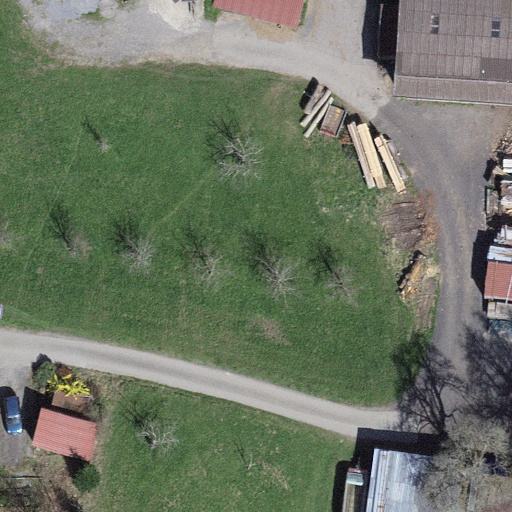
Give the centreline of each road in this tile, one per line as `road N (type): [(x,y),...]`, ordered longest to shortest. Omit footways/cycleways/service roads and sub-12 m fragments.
road 1 (track): [(436,439),(462,315),(452,230),(429,163),(354,73),(216,48),(63,39),(36,0)]
road 2 (unclassified): [(0,340),(122,359),(511,451)]
